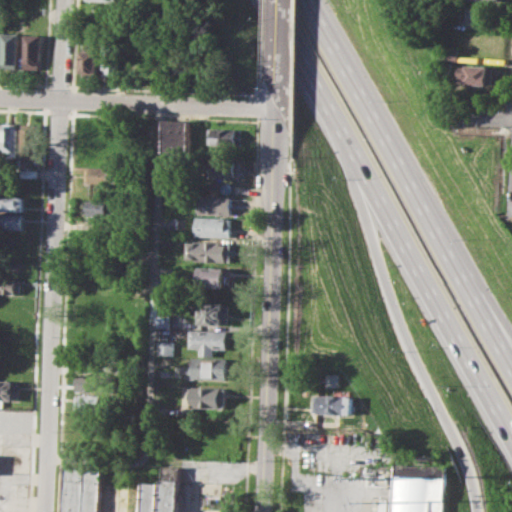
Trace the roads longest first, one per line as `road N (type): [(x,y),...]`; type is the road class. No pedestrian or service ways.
road 1 (residential): [(62,0),(44,511)]
road 2 (motorway): [(268,0),(511,432)]
road 3 (motorway): [(511,367),(308,0)]
road 4 (secondary): [(278,97),(262,511)]
road 5 (motorway): [(352,152),(379,274),(473,479),(479,511)]
road 6 (residential): [(0,97),(277,109)]
